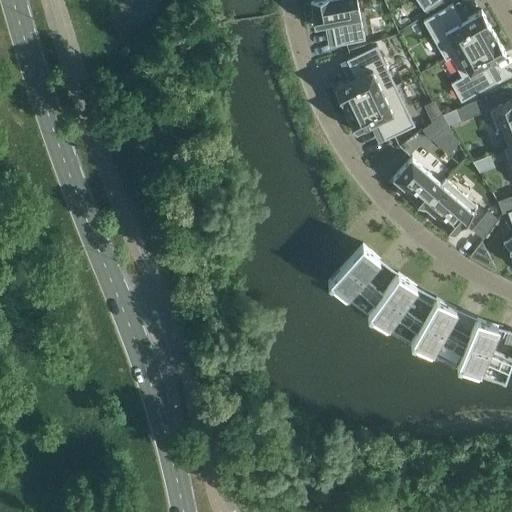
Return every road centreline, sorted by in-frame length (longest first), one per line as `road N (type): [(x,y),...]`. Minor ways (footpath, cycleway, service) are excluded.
road 1 (secondary): [(182,511),(169,444),(33,68),(16,0)]
road 2 (residential): [(291,0),(299,52),(336,138),(383,198),(444,254),(511,291)]
